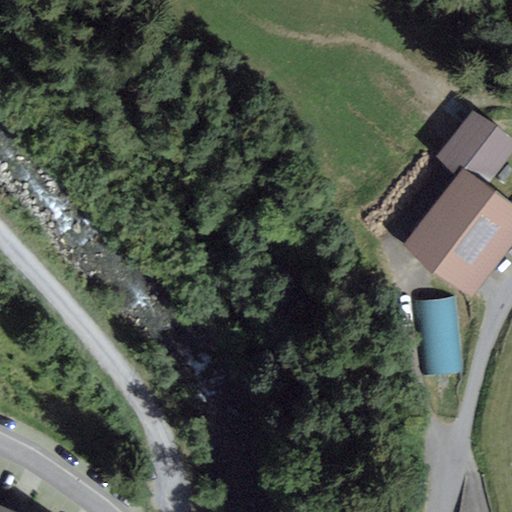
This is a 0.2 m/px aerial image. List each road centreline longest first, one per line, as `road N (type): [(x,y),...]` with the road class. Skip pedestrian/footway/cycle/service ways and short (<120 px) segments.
road 1 (track): [(172,511),(167,456),(144,404),(0,231)]
road 2 (unclassified): [(444,511),(487,342),(511,291)]
